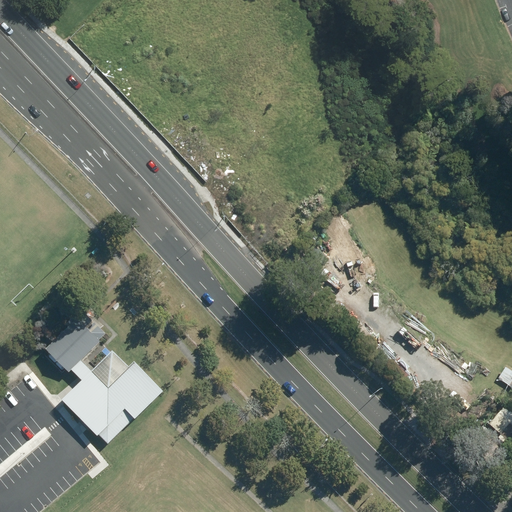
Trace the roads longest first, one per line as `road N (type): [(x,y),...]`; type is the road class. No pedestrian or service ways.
road 1 (primary): [(0,13),(478,511)]
road 2 (primary): [(425,511),(222,304),(92,156)]
road 3 (primary): [(92,156),(0,56)]
